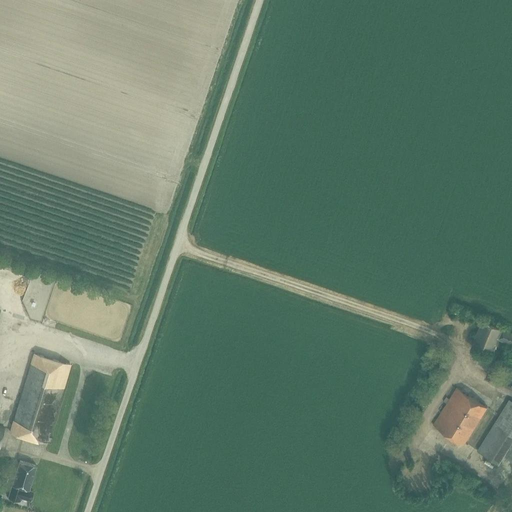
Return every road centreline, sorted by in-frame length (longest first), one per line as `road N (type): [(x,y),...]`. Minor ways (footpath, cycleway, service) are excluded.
road 1 (unclassified): [(87,511),(259,0)]
road 2 (unknown): [(435,337),(177,245)]
road 3 (unknown): [(138,361),(72,353),(21,331)]
